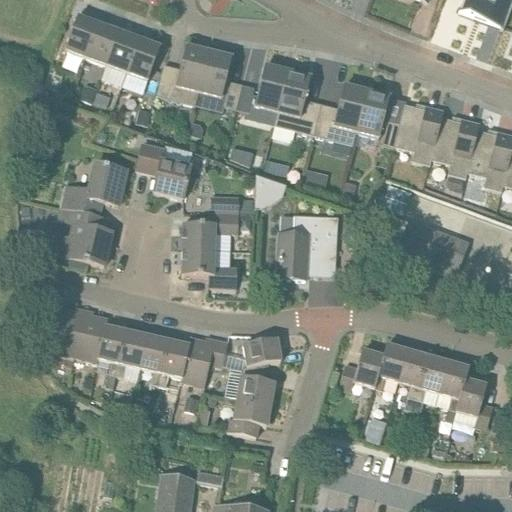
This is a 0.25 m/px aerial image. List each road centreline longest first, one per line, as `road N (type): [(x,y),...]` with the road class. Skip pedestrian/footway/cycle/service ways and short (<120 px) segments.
road 1 (residential): [(511,100),(314,32)]
road 2 (residential): [(511,356),(397,324),(327,319)]
road 3 (residential): [(327,319),(215,322),(142,304)]
road 4 (residential): [(293,447),(327,319)]
